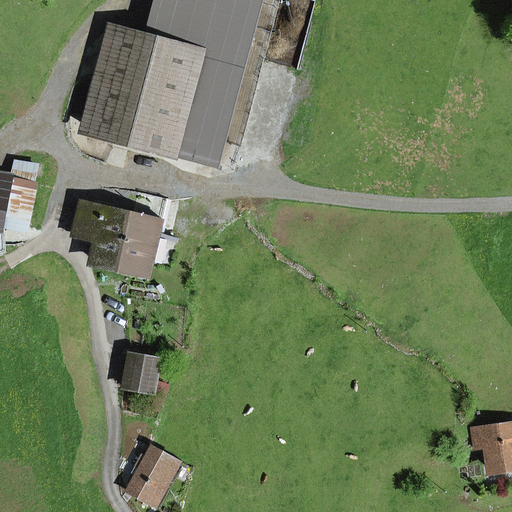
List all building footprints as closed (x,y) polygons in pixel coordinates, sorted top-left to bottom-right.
[(91,131),(215,163),(257,0),(157,0),(147,40),(117,32),(91,131)] [(13,180),(34,184),(38,166),(17,163),(13,180)] [(0,221),(26,227),(34,184),(13,180),(0,177),(0,221)] [(143,272),(148,247),(155,249),(162,219),(82,200),(74,235),(98,241),(94,261),(143,272)] [(130,355),(124,387),(153,392),(159,360),(130,355)] [(487,448),(490,472),(511,468),(511,423),(473,429),(476,449),(487,448)] [(127,491),(154,506),(179,461),(151,446),(127,491)]
